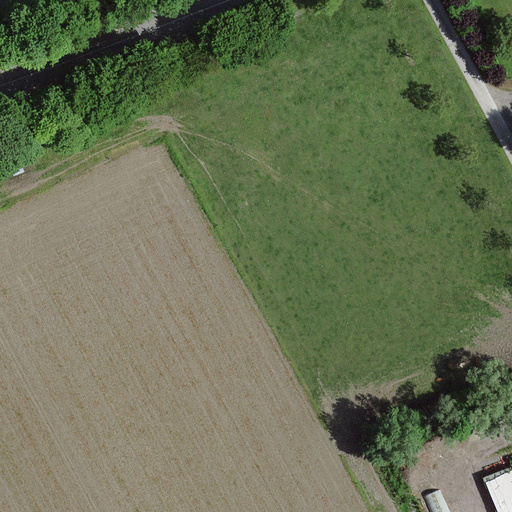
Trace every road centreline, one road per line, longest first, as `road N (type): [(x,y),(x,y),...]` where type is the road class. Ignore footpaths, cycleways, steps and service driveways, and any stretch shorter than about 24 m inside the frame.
road 1 (tertiary): [(0,85),(234,0)]
road 2 (track): [(429,0),(511,150)]
